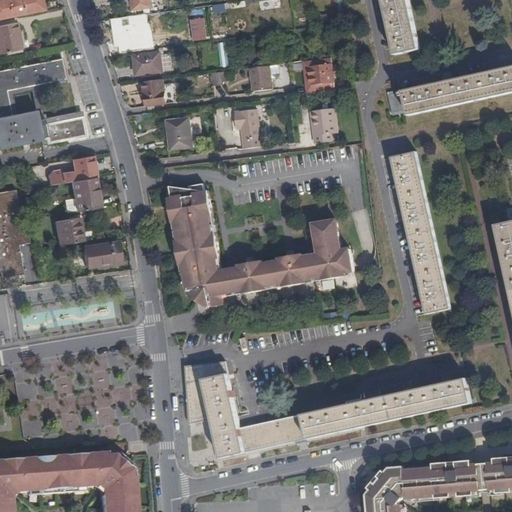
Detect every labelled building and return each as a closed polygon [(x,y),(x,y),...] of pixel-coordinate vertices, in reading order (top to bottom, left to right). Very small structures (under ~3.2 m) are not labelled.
[(0,0),(0,20),(43,12),(40,0),(0,0)] [(153,7),(152,0),(133,0),(135,9),(153,7)] [(421,49),(410,0),(385,0),(398,54),(421,49)] [(228,3),(202,7),(203,12),(229,8),(228,3)] [(166,12),(152,13),(153,20),(160,19),(167,18),(166,12)] [(152,13),(136,16),(137,22),(153,20),(152,13)] [(207,33),(204,18),(191,20),(193,35),(207,33)] [(160,19),(153,20),(155,33),(161,32),(160,19)] [(155,33),(153,20),(137,22),(139,38),(155,35),(155,33)] [(16,23),(0,26),(0,54),(22,50),(16,23)] [(207,33),(193,35),(194,41),(208,39),(207,33)] [(230,66),(227,43),(219,44),(219,43),(214,44),(214,47),(219,47),(221,67),(230,66)] [(161,55),(161,52),(134,56),(137,75),(163,71),(161,55)] [(263,53),(250,55),(251,63),(264,61),(263,53)] [(161,55),(163,71),(173,70),(171,54),(161,55)] [(67,58),(62,59),(66,78),(71,77),(67,58)] [(336,90),(331,58),(304,61),(305,71),(310,71),(313,93),(336,90)] [(6,91),(65,79),(62,60),(0,71),(0,148),(41,142),(36,116),(12,120),(6,91)] [(274,88),(271,66),(250,68),(253,91),(274,88)] [(511,66),(406,91),(410,112),(411,114),(511,91),(511,66)] [(228,71),(212,73),(214,86),(223,85),(223,82),(223,79),(229,78),(228,71)] [(66,84),(65,79),(6,91),(12,120),(36,116),(41,142),(42,146),(48,145),(44,124),(43,120),(41,108),(35,110),(16,113),(13,95),(31,91),(37,90),(66,84)] [(164,79),(144,82),(145,91),(146,92),(148,106),(167,104),(166,96),(165,86),(164,79)] [(41,108),(37,90),(31,91),(35,110),(41,108)] [(410,112),(406,91),(391,94),(395,114),(410,112)] [(241,122),(242,128),(244,140),(261,137),(258,108),(235,111),(236,123),(241,122)] [(317,122),(319,142),(335,140),(334,133),(338,132),(335,108),(312,111),(313,122),(317,122)] [(44,124),(83,117),(82,113),(43,120),(44,124)] [(44,124),(48,145),(87,138),(83,117),(44,124)] [(166,121),(167,135),(170,135),(172,151),(193,149),(193,146),(192,141),(190,119),(166,121)] [(428,313),(452,308),(418,152),(394,157),(428,313)] [(93,156),(73,160),(76,181),(96,178),(93,156)] [(100,208),(96,178),(76,181),(72,182),(76,212),(100,208)] [(350,270),(353,270),(356,269),(352,247),(343,248),(337,218),(315,222),(320,253),(304,256),(302,252),(295,253),(295,248),(287,250),(287,254),(280,256),(281,260),(264,263),(262,259),(257,259),(256,255),(248,257),(248,261),(241,263),(242,267),(224,270),(221,271),(218,260),(222,259),(223,258),(218,233),(217,234),(214,234),(211,216),(214,216),(215,216),(210,190),(207,190),(205,182),(190,185),(191,189),(172,186),(173,197),(170,198),(174,223),(175,223),(178,222),(182,240),(178,241),(182,266),(183,266),(186,265),(189,283),(190,290),(192,290),(192,292),(191,295),(212,308),(214,304),(217,304),(217,306),(229,304),(227,296),(227,293),(247,289),(247,292),(248,293),(271,289),(271,288),(270,285),(286,282),(287,285),(287,286),(311,281),(310,277),(325,274),(326,277),(326,279),(350,274),(350,273),(350,270)] [(0,254),(19,252),(18,245),(29,243),(26,229),(21,230),(15,191),(0,193),(0,254)] [(55,222),(59,245),(92,240),(91,230),(81,232),(78,218),(55,222)] [(511,221),(498,225),(511,286),(511,221)] [(120,262),(117,243),(83,248),(86,267),(120,262)] [(23,275),(19,252),(0,254),(0,273),(1,278),(23,275)] [(339,289),(350,286),(347,277),(337,280),(339,289)] [(206,377),(229,372),(226,361),(187,366),(191,423),(214,418),(206,377)] [(240,427),(229,372),(206,377),(214,418),(222,456),(245,452),(240,427)] [(418,387),(299,414),(305,439),(366,425),(475,401),(470,376),(418,387)] [(99,409),(130,403),(127,387),(96,393),(99,409)] [(240,427),(245,452),(289,443),(305,439),(299,414),(240,427)] [(511,452),(505,454),(505,457),(496,458),(496,461),(487,462),(474,463),(474,460),(464,460),(464,457),(450,458),(450,462),(436,463),(436,466),(407,469),(407,466),(391,467),(388,472),(386,470),(380,477),(382,479),(378,483),(376,482),(370,488),(372,490),(368,494),(369,511),(406,511),(406,507),(406,504),(403,504),(403,502),(406,497),(409,497),(410,499),(419,498),(439,497),(440,498),(446,498),(456,497),(456,495),(463,494),(463,496),(471,496),(477,495),(477,491),(484,490),(488,490),(492,490),(499,490),(499,494),(506,493),(511,492),(511,452)] [(134,511),(132,486),(135,486),(134,470),(114,454),(98,455),(98,458),(89,459),(89,456),(62,458),(62,461),(53,461),(53,458),(32,460),(33,463),(23,463),(23,461),(0,462),(0,511),(10,511),(10,503),(9,503),(8,497),(13,492),(18,492),(19,493),(26,493),(40,491),(41,496),(70,493),(70,490),(83,489),(91,488),(91,487),(97,487),(102,491),(103,497),(101,497),(102,511),(134,511)] [(506,498),(492,501),(493,511),(508,508),(506,498)]
